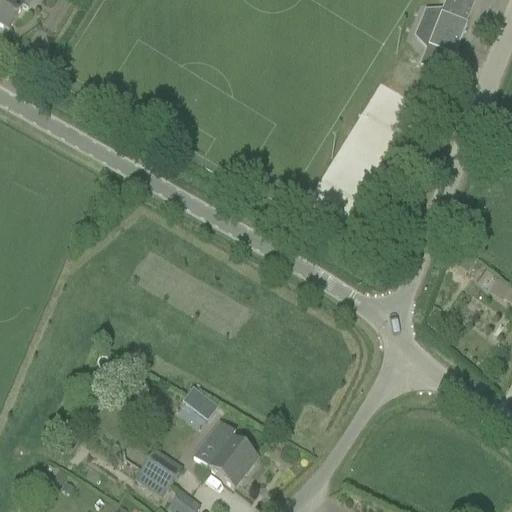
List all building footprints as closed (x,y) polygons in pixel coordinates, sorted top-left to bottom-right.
[(0,0),(0,30),(8,35),(22,11),(12,5),(15,0),(0,0)] [(419,69),(443,78),(451,60),(453,60),(466,28),(464,27),(475,0),(447,0),(440,17),(419,69)] [(186,402),(182,408),(207,427),(218,413),(204,403),(192,394),(186,402)] [(75,413),(67,432),(77,437),(86,418),(75,413)] [(217,481),(233,494),(256,464),(230,443),(234,439),(220,428),(207,444),(193,461),(217,481)] [(134,483),(162,501),(180,474),(153,456),(134,483)] [(64,488),(61,494),(67,498),(71,492),(64,488)] [(167,511),(198,511),(199,511),(180,497),(167,511)]
